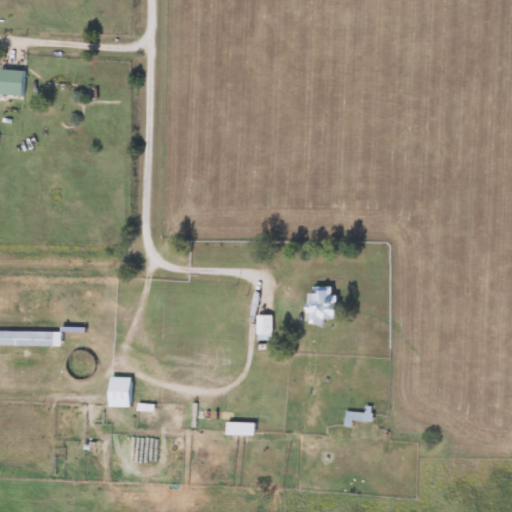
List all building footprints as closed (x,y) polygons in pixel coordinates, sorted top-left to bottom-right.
[(0,94),(21,97),(24,72),(0,68),(0,94)] [(334,322),(334,290),(306,290),(306,322),(334,322)] [(270,340),(270,314),(255,314),(255,340),(270,340)] [(0,330),(0,346),(59,346),(59,331),(0,330)] [(107,407),(128,407),(128,376),(107,376),(107,407)] [(344,423),(371,423),(371,406),(363,406),(363,412),(344,412),(344,423)] [(252,436),(252,421),(224,421),(224,436),(252,436)]
